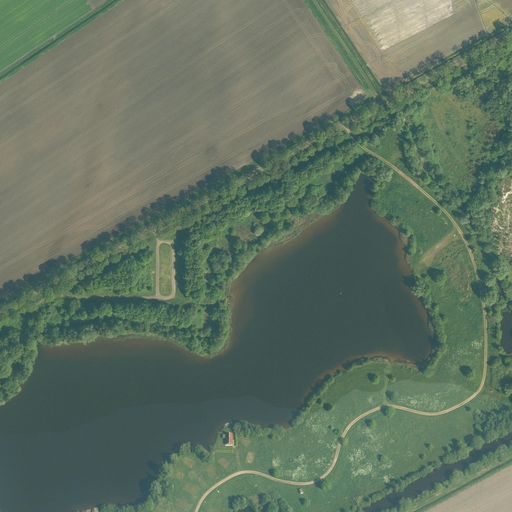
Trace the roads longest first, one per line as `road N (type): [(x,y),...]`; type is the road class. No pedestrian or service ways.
road 1 (residential): [(196,511),(209,490),(240,472),(302,484),(322,477),(348,426),(376,409),(441,413),(480,387),(484,310),(464,239),(435,202),(357,142)]
road 2 (unclassified): [(0,310),(343,124)]
road 3 (unclassified): [(343,124),(511,33)]
